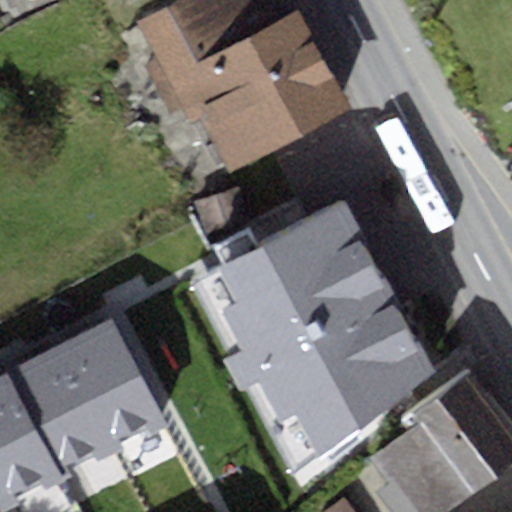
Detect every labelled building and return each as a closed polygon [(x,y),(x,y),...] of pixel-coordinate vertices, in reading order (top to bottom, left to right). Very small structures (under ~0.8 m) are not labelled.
[(265,0),(174,0),(138,19),(192,124),(203,119),(230,171),(354,108),(302,7),(276,21),(265,0)] [(426,373),(343,207),(227,265),(247,304),(235,310),(286,413),(302,405),(324,450),(426,373)] [(111,317),(55,346),(112,453),(168,424),(111,317)] [(55,346),(0,375),(0,376),(56,483),(112,453),(55,346)] [(446,511),(511,463),(511,422),(470,367),(416,407),(423,417),(371,456),(390,482),(378,491),(393,511),(446,511)] [(0,376),(0,511),(56,483),(0,376)]
